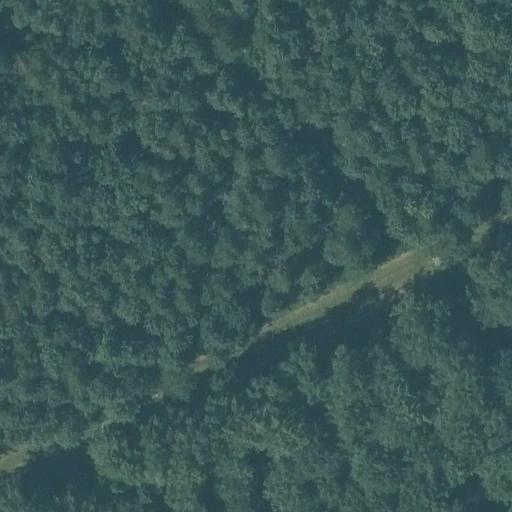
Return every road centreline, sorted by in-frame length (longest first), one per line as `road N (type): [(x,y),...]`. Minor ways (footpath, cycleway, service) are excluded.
road 1 (track): [(511,218),(0,477)]
road 2 (track): [(511,329),(172,0)]
